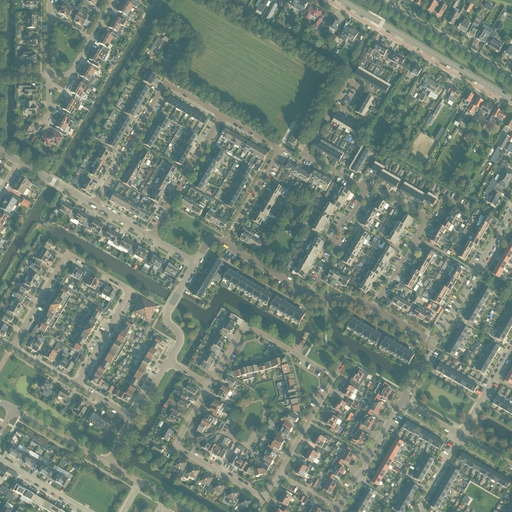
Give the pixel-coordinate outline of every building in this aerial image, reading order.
[(70,4),(67,3),(62,0),(60,0),(57,6),(60,7),(61,6),(62,7),(58,13),(63,15),(69,6),(70,4)] [(257,10),(256,12),(261,15),(262,13),(265,8),(269,1),(269,0),(259,0),(256,7),(258,8),(257,10)] [(290,0),(288,4),(303,13),(309,2),(306,0),(290,0)] [(442,16),(447,7),(442,3),(443,1),(441,0),(439,0),(437,3),(432,0),(431,0),(426,9),(432,13),(434,9),(438,11),(437,13),(442,16)] [(138,5),(132,2),(131,1),(130,4),(125,1),(121,6),(130,11),(133,6),(136,8),(138,5)] [(455,10),(459,3),(454,1),(451,7),(455,10)] [(273,3),(269,10),(266,17),(270,19),(278,6),(273,3)] [(450,19),(448,22),(453,25),(457,19),(458,19),(460,15),(461,16),(463,13),(467,7),(463,5),(460,10),(457,9),(455,10),(454,12),(454,11),(449,18),(450,18),(450,19)] [(74,6),(71,7),(69,6),(63,15),(68,18),(71,12),(74,14),(77,9),(74,6)] [(130,11),(121,6),(118,12),(123,15),(122,17),(128,21),(130,18),(129,18),(132,12),(130,11)] [(312,6),(305,18),(308,20),(310,18),(311,15),(314,17),(316,18),(314,21),(316,22),(314,25),(312,28),(316,30),(317,27),(318,28),(323,19),(319,16),(322,12),(312,6)] [(82,11),(80,10),(77,9),(74,14),(77,15),(73,21),(78,24),(83,15),(80,14),(82,11)] [(83,27),(89,16),(87,14),(85,17),(83,15),(78,24),(83,27)] [(36,28),(36,16),(27,16),(27,28),(36,28)] [(122,17),(120,20),(115,17),(112,22),(120,27),(124,30),(129,22),(128,21),(122,17)] [(336,31),(341,23),(333,18),(327,28),(323,26),(319,32),(323,34),(326,30),(328,31),(333,35),(336,31)] [(466,33),(471,23),(465,19),(459,29),(466,33)] [(479,22),(479,23),(475,21),(472,25),(474,27),(473,29),(473,28),(469,35),(474,38),(479,29),(477,28),(480,23),(479,22)] [(117,33),(120,27),(112,22),(109,28),(114,31),(112,34),(118,37),(119,37),(120,34),(117,33)] [(494,32),(496,29),(498,30),(501,24),(498,22),(492,31),(488,39),(492,42),(489,46),(499,52),(503,45),(494,40),(498,34),(494,32)] [(159,61),(174,35),(159,26),(144,52),(159,61)] [(346,42),(348,39),(353,30),(347,27),(345,31),(342,30),(337,37),(346,42)] [(482,29),(476,39),(481,42),(482,41),(485,43),(490,33),(487,32),(482,29)] [(353,30),(348,39),(351,41),(349,44),(355,47),(356,48),(352,55),(354,56),(358,50),(362,43),(359,41),(359,40),(355,38),(359,33),(353,30)] [(36,46),(36,37),(32,37),(32,33),(24,33),(24,41),(27,41),(27,46),(36,46)] [(118,37),(112,34),(112,33),(110,36),(105,33),(102,38),(110,43),(113,38),(116,40),(118,37)] [(174,35),(159,61),(172,69),(188,43),(174,35)] [(107,48),(110,43),(102,38),(99,43),(104,47),(102,49),(108,53),(110,50),(107,48)] [(376,58),(384,45),(382,43),(381,45),(378,44),(375,49),(371,47),(370,49),(366,55),(370,58),(372,55),(376,58)] [(390,55),(386,53),(388,50),(385,48),(386,46),(384,45),(376,58),(379,59),(381,55),(384,57),(383,59),(387,61),(390,55)] [(95,49),(92,54),(100,59),(104,61),(107,56),(108,53),(102,49),(100,52),(95,49)] [(28,54),(28,51),(21,51),(21,57),(27,57),(27,62),(36,62),(36,54),(28,54)] [(394,68),(402,55),(399,53),(398,55),(395,54),(393,57),(391,56),(387,61),(390,63),(391,61),(394,63),(392,67),(394,68)] [(98,64),(100,59),(92,54),(89,60),(94,63),(93,65),(93,66),(99,69),(101,66),(98,64)] [(407,65),(404,63),(405,60),(403,58),(404,56),(402,55),(394,68),(396,69),(398,66),(401,67),(400,68),(404,70),(407,65)] [(99,69),(93,66),(92,69),(87,66),(84,71),(92,76),(95,71),(98,72),(100,70),(99,69)] [(409,78),(410,77),(412,74),(417,77),(422,70),(416,66),(414,69),(411,67),(406,76),(409,78)] [(364,70),(359,68),(359,67),(355,75),(357,77),(357,78),(359,79),(364,70)] [(364,80),(368,73),(364,70),(359,79),(361,80),(361,79),(364,80)] [(92,76),(84,71),(80,76),(84,78),(83,82),(91,86),(95,78),(92,76)] [(146,77),(153,81),(156,76),(149,72),(146,77)] [(368,84),(373,75),(368,73),(364,80),(366,82),(366,83),(368,84)] [(373,86),(377,78),(373,75),(368,84),(370,85),(370,84),(373,86)] [(429,91),(434,82),(428,79),(429,77),(425,75),(422,80),(420,83),(424,85),(422,88),(425,89),(423,92),(419,100),(423,102),(423,101),(426,96),(428,94),(425,92),(427,90),(429,91)] [(150,86),(153,81),(146,77),(143,82),(150,86)] [(377,89),(382,80),(377,78),(373,86),(375,87),(375,88),(377,89)] [(382,91),(386,83),(382,80),(377,89),(379,90),(379,89),(382,91)] [(86,94),(91,86),(83,82),(81,84),(77,82),(74,87),(86,94)] [(436,100),(438,97),(441,91),(438,89),(440,86),(434,82),(429,91),(431,92),(428,97),(426,96),(423,101),(427,103),(430,96),(436,100)] [(386,83),(382,91),(384,92),(383,93),(386,94),(391,86),(386,83)] [(36,95),(36,88),(27,88),(27,85),(19,84),(19,90),(25,90),(25,95),(36,95)] [(139,89),(147,94),(150,89),(141,85),(139,89)] [(83,100),(86,94),(74,87),(71,93),(76,96),(75,98),(75,99),(80,101),(81,99),(83,100)] [(457,100),(461,94),(456,91),(457,90),(451,87),(448,93),(451,94),(448,100),(455,104),(457,100)] [(144,99),(147,94),(139,89),(136,94),(144,99)] [(468,106),(474,96),(469,93),(465,100),(463,99),(462,101),(464,102),(463,103),(468,106)] [(141,104),(144,99),(136,94),(133,99),(141,104)] [(362,98),(371,103),(374,99),(366,94),(365,97),(364,96),(362,98)] [(171,106),(175,100),(170,97),(167,103),(171,106)] [(369,108),(371,103),(362,98),(361,100),(362,101),(361,103),(369,108)] [(80,101),(75,99),(74,102),(69,99),(65,104),(74,109),(77,111),(82,103),(80,101)] [(139,108),(141,104),(133,99),(131,103),(131,104),(139,108)] [(479,108),(479,109),(483,102),(478,99),(474,107),(471,105),(469,110),(473,113),(474,111),(477,112),(479,108)] [(176,108),(180,102),(175,100),(171,106),(176,108)] [(181,111),(184,105),(180,102),(176,108),(181,111)] [(32,107),(33,103),(26,103),(26,107),(25,107),(25,114),(36,114),(36,107),(32,107)] [(366,112),(369,108),(361,103),(359,105),(358,105),(357,107),(366,112)] [(71,114),(74,109),(65,104),(62,109),(68,112),(66,115),(68,117),(72,119),(74,116),(71,114)] [(129,106),(128,108),(136,113),(139,108),(131,104),(129,106)] [(431,115),(435,117),(442,106),(438,104),(431,115)] [(489,115),(493,107),(487,104),(487,105),(485,104),(478,115),(481,117),(484,112),(489,115)] [(185,114),(189,108),(184,105),(181,111),(185,114)] [(363,117),(366,112),(357,107),(356,109),(357,109),(356,112),(363,117)] [(133,118),(136,113),(128,108),(125,113),(133,118)] [(190,117),(194,110),(189,108),(185,114),(190,117)] [(498,117),(504,120),(507,116),(501,112),(496,109),(490,120),(485,128),(491,131),(492,130),(495,125),(495,123),(497,120),(498,117)] [(195,119),(198,113),(194,110),(190,117),(195,119)] [(460,124),(465,114),(461,112),(456,122),(460,124)] [(200,122),(203,116),(198,113),(195,119),(200,122)] [(337,124),(342,115),(340,114),(340,115),(337,114),(333,122),(337,124)] [(342,127),(346,119),(344,118),(345,117),(342,115),(337,124),(342,127)] [(72,119),(68,117),(67,119),(62,116),(59,122),(67,126),(70,128),(75,120),(72,119)] [(121,121),(129,125),(131,121),(123,116),(121,121)] [(203,116),(200,122),(204,125),(208,119),(203,116)] [(160,122),(167,126),(169,121),(163,118),(160,122)] [(346,129),(351,121),(349,119),(349,120),(346,119),(342,127),(346,129)] [(126,130),(129,125),(121,121),(118,125),(126,130)] [(351,132),(355,124),(353,123),(353,122),(351,121),(346,129),(351,132)] [(64,132),(67,126),(59,122),(55,127),(61,130),(59,133),(65,136),(67,134),(64,132)] [(164,131),(167,126),(160,122),(158,127),(162,130),(164,131)] [(35,128),(34,128),(34,125),(30,123),(24,125),(25,132),(28,134),(38,131),(41,127),(37,125),(35,128)] [(355,135),(355,134),(360,126),(358,125),(358,126),(355,124),(351,132),(355,135)] [(123,135),(126,130),(118,125),(115,130),(123,135)] [(158,127),(156,126),(153,131),(159,134),(162,130),(158,127)] [(226,139),(230,131),(226,129),(221,137),(226,139)] [(121,140),(123,135),(115,130),(112,135),(121,140)] [(298,144),(303,133),(297,130),(292,141),(298,144)] [(156,139),(159,134),(153,131),(150,136),(156,139)] [(230,142),(235,134),(230,131),(226,139),(230,142)] [(49,136),(44,133),(39,141),(49,146),(50,144),(54,143),(58,145),(63,138),(53,132),(51,135),(51,136),(49,136)] [(193,141),(196,137),(189,133),(186,137),(193,141)] [(235,145),(240,137),(235,134),(230,142),(233,144),(231,146),(234,148),(235,145)] [(118,144),(121,140),(112,135),(110,140),(118,144)] [(498,148),(490,161),(495,164),(503,150),(510,137),(505,135),(498,148)] [(154,144),(156,139),(150,136),(147,140),(154,144)] [(190,146),(193,141),(186,137),(183,142),(185,143),(190,146)] [(240,148),(244,140),(240,137),(235,145),(240,148)] [(115,149),(118,144),(110,140),(107,144),(115,149)] [(151,149),(154,144),(147,140),(145,145),(151,149)] [(244,150),(249,142),(244,140),(240,148),(244,150)] [(321,152),(326,143),(322,141),(317,148),(320,150),(319,151),(321,152)] [(249,153),(254,145),(249,142),(244,150),(243,153),(245,154),(247,152),(249,153)] [(192,147),(190,146),(185,143),(182,148),(189,152),(192,147)] [(326,154),(331,146),(326,143),(321,152),(323,153),(324,152),(326,154)] [(107,151),(108,149),(103,145),(101,148),(102,149),(99,154),(107,158),(110,153),(107,151)] [(254,156),(258,148),(254,145),(249,153),(254,156)] [(330,157),(335,148),(331,146),(326,154),(329,155),(328,156),(330,157)] [(359,151),(367,156),(368,154),(369,154),(371,152),(362,147),(359,151)] [(186,157),(189,152),(182,148),(179,153),(186,157)] [(259,158),(263,150),(258,148),(254,156),(259,158)] [(335,159),(340,151),(335,148),(330,157),(332,158),(333,157),(335,159)] [(263,150),(259,158),(263,161),(268,153),(263,150)] [(141,156),(148,161),(151,156),(143,151),(141,156)] [(216,156),(223,160),(226,155),(219,151),(216,156)] [(340,151),(335,159),(337,160),(337,161),(339,162),(344,154),(340,151)] [(366,158),(367,156),(359,151),(357,156),(365,161),(367,159),(366,158)] [(184,161),(186,157),(179,153),(177,157),(184,161)] [(105,163),(107,158),(99,154),(97,158),(96,158),(94,160),(99,164),(101,161),(105,163)] [(138,160),(138,161),(144,164),(146,165),(146,164),(148,166),(151,162),(148,161),(141,156),(138,160)] [(220,165),(223,160),(216,156),(214,160),(219,163),(219,164),(220,165)] [(364,163),(365,161),(357,156),(354,160),(362,165),(363,162),(364,163)] [(181,166),(184,161),(177,157),(174,162),(181,166)] [(138,161),(138,160),(136,159),(133,164),(141,169),(144,164),(138,161)] [(214,160),(212,159),(209,164),(216,168),(219,164),(219,163),(214,160)] [(93,163),(90,168),(101,174),(103,169),(98,166),(99,164),(94,160),(92,163),(93,163)] [(361,167),(362,165),(354,160),(352,165),(360,170),(362,168),(361,167)] [(288,176),(294,165),(291,164),(292,163),(290,161),(285,170),(287,172),(286,175),(288,176)] [(375,174),(380,165),(376,162),(371,170),(374,171),(373,172),(375,174)] [(511,172),(507,169),(509,166),(503,163),(500,168),(504,170),(501,176),(509,181),(510,178),(511,178),(511,172)] [(139,174),(141,169),(133,164),(131,169),(139,174)] [(213,173),(216,168),(209,164),(206,169),(213,173)] [(294,175),(299,167),(297,165),(296,167),(294,165),(288,176),(290,177),(291,174),(294,175)] [(359,172),(360,170),(352,165),(349,169),(357,174),(358,171),(359,172)] [(383,170),(385,168),(380,165),(375,174),(377,175),(378,174),(380,175),(383,170)] [(176,170),(168,166),(166,170),(174,175),(176,170)] [(249,175),(252,170),(245,166),(242,171),(249,175)] [(298,178),(303,170),(300,169),(301,168),(299,167),(294,175),(298,178)] [(98,179),(101,174),(90,168),(87,173),(89,174),(87,176),(93,179),(94,177),(98,179)] [(136,178),(139,174),(131,169),(128,174),(136,178)] [(211,177),(213,173),(206,169),(204,173),(208,176),(211,177)] [(171,180),(174,175),(166,170),(163,175),(171,180)] [(305,176),(308,172),(306,171),(305,172),(303,170),(298,178),(297,180),(299,182),(300,179),(303,181),(305,176)] [(387,173),(383,170),(380,175),(378,178),(381,179),(380,180),(382,181),(387,173)] [(246,179),(249,175),(242,171),(239,176),(241,177),(241,176),(246,179)] [(314,181),(319,172),(317,171),(317,172),(314,171),(311,175),(309,179),(310,179),(308,182),(312,184),(313,184),(314,181)] [(311,175),(309,174),(310,173),(308,172),(305,176),(303,181),(305,182),(304,185),(306,186),(307,183),(308,182),(310,179),(309,179),(311,175)] [(314,181),(313,184),(317,186),(323,176),(320,175),(321,174),(319,172),(314,181)] [(211,177),(208,176),(204,173),(201,178),(208,182),(211,177)] [(387,183),(392,175),(387,173),(382,181),(384,182),(385,182),(387,183)] [(133,183),(136,178),(128,174),(125,178),(133,183)] [(158,176),(157,178),(160,180),(168,184),(171,180),(163,175),(162,176),(161,177),(158,175),(158,176)] [(396,178),(394,176),(392,175),(387,183),(390,184),(389,185),(391,186),(396,178)] [(91,182),(93,179),(87,176),(85,179),(87,180),(84,184),(92,189),(95,184),(91,182)] [(248,180),(246,179),(241,176),(241,177),(239,181),(245,185),(248,180)] [(323,187),(328,178),(326,177),(325,178),(323,176),(317,186),(319,187),(320,185),(323,187)] [(507,184),(509,181),(501,176),(497,182),(493,179),(490,184),(496,188),(498,184),(506,189),(509,184),(507,184)] [(16,183),(26,189),(30,183),(20,177),(16,183)] [(136,184),(133,183),(125,178),(122,183),(130,188),(132,185),(135,187),(136,184)] [(205,187),(208,182),(201,178),(198,183),(205,187)] [(321,189),(326,192),(327,189),(332,181),(329,180),(330,179),(328,178),(323,187),(321,189)] [(396,178),(391,186),(393,188),(394,187),(396,188),(401,180),(396,178)] [(165,189),(168,184),(160,180),(157,184),(165,189)] [(243,190),(245,185),(239,181),(236,186),(243,190)] [(23,196),(26,189),(16,183),(12,189),(23,196)] [(202,192),(205,187),(198,183),(195,188),(202,192)] [(405,193),(410,186),(405,183),(400,192),(402,193),(403,192),(405,193)] [(89,194),(92,189),(84,184),(81,189),(89,194)] [(163,194),(165,189),(157,184),(155,189),(156,190),(163,194)] [(287,191),(289,187),(283,184),(281,187),(276,184),(273,189),(281,193),(283,189),(287,191)] [(498,200),(500,196),(496,194),(498,190),(490,185),(485,193),(491,197),(488,202),(496,207),(499,201),(498,200)] [(240,194),(243,190),(236,186),(233,190),(240,194)] [(350,192),(342,187),(339,186),(338,188),(341,190),(340,192),(339,192),(348,197),(349,195),(348,195),(350,192)] [(409,197),(414,188),(410,186),(405,193),(408,195),(407,196),(409,197)] [(414,198),(419,191),(414,188),(409,197),(411,198),(412,197),(414,198)] [(279,196),(281,193),(273,189),(270,193),(278,198),(281,200),(283,197),(279,196)] [(164,195),(163,194),(156,190),(154,195),(162,199),(164,195)] [(237,199),(240,194),(233,190),(230,195),(237,199)] [(339,192),(340,192),(338,191),(335,195),(345,201),(346,198),(347,199),(348,197),(339,192)] [(418,202),(423,193),(419,191),(414,198),(416,200),(416,201),(418,202)] [(219,197),(226,201),(229,197),(222,192),(219,197)] [(115,204),(119,196),(114,193),(110,201),(115,204)] [(162,199),(154,195),(151,193),(148,198),(159,204),(162,199)] [(275,203),(278,198),(270,193),(267,198),(275,203)] [(427,196),(423,193),(418,202),(420,203),(421,202),(423,204),(425,201),(427,196)] [(428,204),(433,196),(429,193),(427,196),(425,201),(427,202),(426,203),(428,204)] [(234,204),(237,199),(230,195),(228,200),(234,204)] [(343,203),(345,201),(335,195),(332,199),(334,201),(343,206),(344,204),(343,203)] [(13,208),(14,206),(17,207),(22,200),(15,196),(13,199),(8,197),(4,203),(13,208)] [(119,206),(124,199),(119,196),(115,204),(119,206)] [(119,206),(124,209),(128,201),(126,200),(128,197),(125,196),(124,199),(119,206)] [(433,196),(428,204),(430,206),(431,205),(433,206),(438,198),(433,196)] [(186,208),(190,200),(185,197),(181,205),(186,208)] [(273,207),(275,203),(267,198),(265,203),(273,207)] [(24,199),(21,204),(28,208),(30,203),(29,202),(24,199)] [(133,204),(129,212),(133,215),(138,207),(136,205),(139,200),(136,199),(136,200),(134,203),(133,204)] [(389,205),(387,204),(379,199),(377,202),(376,201),(375,203),(384,208),(387,210),(389,205)] [(190,200),(186,208),(190,210),(195,203),(190,200)] [(232,209),(234,204),(228,200),(225,205),(232,209)] [(129,212),(133,204),(128,201),(124,209),(129,212)] [(342,208),(343,206),(334,201),(332,205),(335,207),(340,210),(341,207),(342,208)] [(332,205),(328,202),(325,207),(334,212),(335,210),(334,210),(335,207),(332,205)] [(11,211),(13,208),(4,203),(1,209),(6,211),(4,214),(11,218),(14,213),(11,211)] [(64,214),(69,206),(64,203),(62,207),(59,205),(56,210),(59,212),(59,214),(63,216),(64,214)] [(195,213),(200,205),(195,203),(190,210),(195,213)] [(200,216),(204,208),(206,205),(201,203),(200,205),(195,213),(197,214),(196,215),(199,217),(199,216),(200,216)] [(270,212),(273,207),(265,203),(262,207),(270,212)] [(382,211),(384,208),(375,203),(374,205),(375,206),(374,208),(373,208),(379,211),(381,213),(384,214),(385,212),(382,211)] [(71,219),(74,214),(72,212),(74,209),(69,206),(64,214),(69,216),(68,218),(71,219)] [(138,217),(143,220),(147,212),(145,211),(147,208),(144,206),(143,208),(143,209),(138,217)] [(138,217),(143,209),(138,207),(133,215),(138,217)] [(267,217),(270,212),(262,207),(259,212),(265,216),(267,217)] [(333,214),(334,212),(325,207),(324,209),(321,208),(319,210),(330,216),(332,213),(333,214)] [(373,208),(374,208),(371,207),(369,209),(368,209),(367,210),(376,216),(378,213),(380,215),(381,213),(379,211),(373,208)] [(455,213),(457,211),(457,210),(453,208),(451,211),(448,216),(459,222),(460,220),(456,218),(458,215),(455,213)] [(329,218),(330,216),(319,210),(318,212),(321,213),(320,216),(329,221),(330,219),(329,218)] [(374,220),(376,216),(367,210),(366,212),(367,213),(366,215),(374,220)] [(210,222),(214,214),(210,211),(205,219),(210,222)] [(255,215),(255,216),(263,220),(265,222),(268,217),(267,217),(265,216),(259,212),(258,211),(255,215)] [(79,222),(84,214),(79,212),(77,215),(74,214),(71,219),(74,221),(75,220),(79,222)] [(147,212),(143,220),(147,223),(152,215),(147,212)] [(224,219),(222,218),(223,215),(221,213),(219,217),(214,225),(219,227),(224,219)] [(489,226),(492,220),(492,219),(493,219),(483,213),(482,216),(485,217),(483,220),(482,222),(489,226)] [(84,227),(86,228),(89,222),(87,221),(89,217),(84,214),(79,222),(79,223),(84,227)] [(214,225),(219,217),(214,214),(210,222),(214,225)] [(404,214),(402,216),(404,217),(403,219),(412,225),(413,223),(412,222),(413,219),(405,215),(404,214)] [(371,224),(374,220),(366,215),(364,218),(363,217),(362,219),(371,224)] [(261,223),(263,220),(255,216),(252,220),(263,227),(264,224),(261,223)] [(328,223),(329,221),(320,216),(317,220),(325,225),(327,222),(328,223)] [(452,225),(454,227),(456,223),(458,224),(459,222),(448,216),(447,218),(446,218),(444,220),(445,221),(452,225)] [(224,230),(229,222),(224,219),(219,227),(224,230)] [(369,227),(371,224),(362,219),(361,221),(362,222),(361,224),(367,228),(366,229),(369,231),(371,228),(369,227)] [(411,226),(412,225),(403,219),(400,224),(405,227),(408,228),(410,226),(411,226)] [(93,233),(94,231),(99,223),(94,220),(92,224),(89,222),(86,228),(86,229),(93,233)] [(324,227),(325,225),(317,220),(315,225),(324,230),(325,228),(324,227)] [(479,220),(476,225),(479,227),(486,231),(489,226),(482,222),(479,220)] [(454,227),(452,225),(445,221),(442,226),(446,229),(452,232),(455,227),(454,227)] [(400,224),(398,222),(395,227),(404,232),(405,230),(404,229),(405,227),(400,224)] [(101,237),(104,232),(101,230),(104,226),(99,223),(94,231),(99,234),(98,236),(101,237)] [(312,226),(310,230),(313,232),(314,230),(320,234),(322,231),(323,232),(324,230),(315,225),(313,227),(312,226)] [(442,226),(440,225),(437,230),(443,234),(446,229),(442,226)] [(245,242),(250,234),(251,231),(244,227),(239,235),(242,237),(240,239),(245,242)] [(390,230),(393,231),(400,236),(402,233),(403,234),(404,232),(395,227),(394,229),(391,227),(390,230)] [(483,236),(486,231),(479,227),(476,232),(483,236)] [(109,240),(113,233),(109,230),(106,233),(104,232),(101,237),(104,239),(104,238),(109,240)] [(440,239),(443,234),(437,230),(434,235),(440,239)] [(250,245),(254,237),(256,234),(251,231),(250,234),(245,242),(250,245)] [(369,236),(368,235),(360,231),(359,233),(358,233),(357,235),(366,240),(367,240),(369,236)] [(399,238),(400,236),(393,231),(390,235),(399,241),(400,239),(399,238)] [(476,232),(475,231),(474,231),(473,233),(475,234),(473,237),(480,241),(483,236),(476,232)] [(116,246),(119,240),(116,239),(118,235),(113,233),(109,240),(114,243),(113,244),(116,246)] [(363,244),(366,240),(357,235),(356,236),(357,237),(355,240),(363,244)] [(398,242),(399,241),(390,235),(387,240),(395,245),(397,242),(398,242)] [(445,241),(440,239),(434,235),(430,241),(431,241),(429,244),(433,246),(435,243),(437,245),(439,241),(443,244),(445,241)] [(259,240),(254,237),(250,245),(254,248),(259,240)] [(259,250),(263,244),(264,245),(266,241),(260,237),(259,240),(254,248),(259,250)] [(477,247),(480,241),(473,237),(471,240),(469,239),(468,241),(470,242),(470,243),(474,245),(477,247)] [(124,249),(128,241),(124,238),(122,242),(119,240),(116,246),(119,248),(119,246),(124,249)] [(314,242),(322,247),(324,246),(322,245),(324,242),(316,238),(314,242)] [(465,239),(462,245),(464,246),(471,250),(474,245),(470,243),(470,242),(468,241),(465,239)] [(43,246),(50,250),(51,248),(54,249),(57,244),(49,240),(47,242),(45,242),(43,246)] [(366,246),(363,244),(355,240),(354,242),(353,242),(352,243),(361,249),(362,246),(365,248),(366,246)] [(128,241),(124,249),(129,252),(127,254),(126,256),(129,257),(130,256),(133,250),(131,249),(133,244),(128,241)] [(320,252),(322,247),(314,242),(311,247),(320,252)] [(358,253),(361,249),(352,243),(351,245),(352,246),(350,248),(358,253)] [(385,251),(393,256),(396,251),(390,248),(391,247),(386,244),(383,249),(385,251)] [(50,250),(43,246),(41,245),(38,249),(42,252),(40,255),(49,260),(51,256),(50,255),(51,254),(48,253),(50,250)] [(468,255),(471,250),(464,246),(463,249),(460,247),(459,250),(462,251),(461,251),(468,255)] [(133,250),(130,256),(133,257),(138,260),(139,258),(144,249),(140,247),(139,247),(136,252),(133,250)] [(317,256),(320,252),(311,247),(308,251),(317,256)] [(355,257),(358,253),(350,248),(349,251),(348,250),(347,252),(355,257)] [(145,264),(148,259),(146,257),(148,253),(148,252),(148,251),(144,249),(139,258),(143,260),(142,262),(145,264)] [(437,259),(434,257),(435,254),(428,250),(425,255),(432,259),(435,261),(437,259)] [(315,261),(317,256),(308,251),(307,254),(304,252),(303,255),(304,255),(315,261)] [(392,258),(393,256),(385,251),(383,253),(381,252),(380,254),(390,260),(391,257),(392,258)] [(465,261),(468,255),(461,251),(458,257),(465,261)] [(353,262),(355,257),(347,252),(346,254),(347,255),(345,257),(353,262)] [(505,253),(502,258),(509,262),(508,263),(511,265),(511,264),(511,262),(509,261),(511,258),(511,257),(505,253)] [(388,262),(390,260),(380,254),(379,256),(381,257),(380,259),(388,265),(389,263),(388,262)] [(46,264),(49,260),(40,255),(39,257),(37,256),(36,258),(34,257),(32,260),(34,261),(41,265),(43,262),(45,264),(46,263),(46,264)] [(154,267),(159,258),(155,255),(154,256),(151,260),(148,259),(145,264),(150,267),(151,265),(154,267)] [(312,265),(315,261),(304,255),(303,256),(305,257),(303,260),(312,265)] [(429,264),(432,259),(425,255),(422,260),(429,264)] [(223,264),(223,265),(221,265),(223,262),(215,257),(213,261),(214,261),(213,263),(225,269),(227,267),(223,264)] [(350,266),(353,262),(345,257),(344,260),(343,259),(341,261),(350,266)] [(160,273),(163,267),(161,266),(163,261),(163,260),(159,258),(154,267),(158,269),(157,271),(160,273)] [(502,258),(499,263),(506,267),(505,268),(509,270),(509,269),(510,268),(506,266),(508,263),(509,262),(502,258)] [(376,261),(375,263),(386,269),(388,265),(380,259),(378,262),(376,261)] [(310,269),(312,265),(303,260),(301,264),(310,269)] [(428,267),(429,264),(422,260),(419,266),(426,270),(429,271),(430,269),(428,267)] [(40,267),(41,265),(34,261),(33,263),(33,264),(34,265),(32,269),(37,273),(39,274),(42,269),(40,267)] [(461,265),(455,262),(454,265),(456,266),(455,269),(452,268),(451,270),(453,272),(460,275),(463,270),(460,268),(461,265)] [(223,273),(225,269),(213,263),(212,265),(211,264),(209,267),(217,272),(219,269),(220,270),(219,271),(223,273)] [(308,272),(310,269),(301,264),(298,263),(296,267),(298,269),(307,274),(308,272)] [(374,268),(383,273),(386,269),(375,263),(372,267),(374,268)] [(499,263),(496,269),(502,273),(502,274),(505,276),(506,275),(507,274),(503,272),(503,271),(505,268),(506,267),(499,263)] [(169,275),(174,266),(170,264),(169,265),(169,264),(166,269),(163,267),(160,273),(163,275),(164,273),(169,275)] [(170,278),(172,280),(175,282),(178,276),(176,275),(178,270),(178,269),(174,266),(169,275),(171,277),(170,278)] [(423,275),(426,270),(419,266),(416,271),(421,273),(420,273),(423,275)] [(74,278),(78,270),(74,267),(71,271),(69,270),(65,276),(68,277),(70,278),(71,276),(74,278)] [(216,274),(217,272),(209,267),(208,270),(209,270),(208,272),(220,279),(221,276),(218,274),(217,275),(216,274)] [(372,267),(370,271),(372,273),(377,276),(381,278),(383,275),(382,275),(383,273),(374,268),(372,267)] [(30,272),(29,274),(31,275),(29,278),(38,283),(40,279),(39,278),(40,277),(36,275),(37,273),(32,269),(30,272)] [(306,276),(307,274),(298,269),(296,273),(303,278),(305,275),(306,276)] [(370,271),(367,270),(366,269),(364,274),(376,281),(377,279),(376,278),(377,276),(372,273),(370,271),(369,271),(370,271)] [(416,271),(414,269),(411,275),(420,280),(422,278),(419,276),(420,273),(421,273),(416,271)] [(496,269),(492,274),(499,278),(498,279),(502,281),(503,279),(500,277),(502,274),(502,273),(496,269)] [(84,278),(81,277),(83,273),(78,270),(74,278),(77,279),(76,282),(80,284),(84,278)] [(236,274),(229,270),(223,279),(231,284),(236,274)] [(332,281),(337,272),(332,270),(328,277),(330,279),(330,280),(332,281)] [(218,282),(220,279),(208,272),(207,274),(206,273),(204,276),(212,281),(213,279),(214,279),(214,280),(218,282)] [(337,282),(341,275),(337,272),(332,281),(333,282),(334,281),(337,282)] [(345,273),(343,272),(336,283),(340,286),(345,277),(343,276),(345,273)] [(457,281),(460,275),(453,272),(450,277),(457,281)] [(243,278),(237,275),(236,274),(231,284),(238,288),(243,278)] [(375,283),(376,281),(364,274),(362,278),(372,284),(373,282),(375,283)] [(212,281),(204,276),(203,279),(202,278),(202,277),(198,275),(196,278),(208,285),(209,283),(210,284),(212,281)] [(417,285),(420,280),(411,275),(408,280),(417,285)] [(346,288),(350,280),(352,277),(350,276),(348,279),(345,277),(340,286),(342,287),(343,286),(346,288)] [(90,287),(95,280),(90,277),(88,281),(85,279),(82,285),(84,286),(84,287),(86,288),(87,286),(90,287)] [(454,286),(457,281),(450,277),(449,280),(447,279),(446,279),(445,280),(454,286)] [(35,287),(38,283),(29,278),(27,282),(25,281),(23,284),(29,287),(30,285),(34,287),(35,286),(35,287)] [(207,287),(208,285),(196,278),(194,281),(198,284),(199,283),(200,283),(199,286),(207,290),(208,287),(207,287)] [(251,283),(250,282),(243,278),(238,288),(246,292),(251,283)] [(372,284),(362,278),(360,280),(363,282),(362,284),(370,289),(372,288),(371,287),(372,284)] [(101,288),(97,286),(100,282),(95,280),(90,287),(93,289),(92,292),(97,295),(97,294),(101,288)] [(416,287),(417,285),(408,280),(405,285),(411,289),(414,291),(416,287)] [(454,286),(445,280),(442,285),(444,287),(448,290),(451,291),(454,286)] [(61,283),(61,284),(60,285),(60,286),(60,287),(60,288),(60,289),(61,290),(62,290),(55,303),(54,302),(48,313),(41,325),(40,325),(39,325),(38,325),(37,326),(36,326),(36,327),(34,329),(36,330),(39,329),(45,332),(48,327),(52,329),(70,298),(66,295),(69,290),(64,287),(63,284),(61,283)] [(259,287),(251,283),(246,292),(253,297),(259,287)] [(31,288),(29,287),(23,284),(21,289),(19,288),(17,290),(24,294),(26,292),(28,293),(31,288)] [(207,290),(199,286),(197,288),(196,288),(197,287),(193,284),(191,288),(203,294),(204,293),(205,293),(207,290)] [(369,291),(370,289),(362,284),(359,289),(367,293),(368,291),(369,291)] [(445,295),(448,290),(444,287),(442,285),(439,291),(445,295)] [(106,297),(111,289),(106,286),(104,290),(101,288),(97,294),(101,296),(102,294),(106,297)] [(265,291),(259,287),(253,297),(260,300),(265,291)] [(202,296),(203,294),(191,288),(189,291),(193,293),(193,292),(194,293),(193,295),(201,300),(203,297),(202,296)] [(484,288),(481,294),(488,298),(488,299),(491,301),(491,300),(492,299),(489,297),(491,293),(484,288)] [(112,303),(116,297),(114,296),(116,292),(111,289),(106,297),(111,300),(110,302),(112,303)] [(23,297),(24,294),(17,290),(16,293),(17,294),(15,299),(20,302),(22,303),(25,298),(23,297)] [(273,296),(266,292),(265,291),(260,300),(267,305),(273,296)] [(442,300),(445,295),(439,291),(436,296),(442,300)] [(403,297),(404,295),(402,293),(399,298),(396,296),(392,303),(398,306),(403,297)] [(442,300),(436,296),(433,294),(430,300),(439,305),(442,300)] [(481,294),(478,299),(485,303),(484,304),(488,306),(488,305),(489,304),(486,302),(488,299),(488,298),(481,294)] [(419,299),(421,296),(418,295),(417,297),(416,297),(413,302),(416,304),(419,299)] [(405,298),(403,297),(398,306),(403,309),(407,302),(404,300),(405,298)] [(157,307),(142,298),(141,298),(132,314),(148,323),(157,307)] [(283,302),(283,301),(276,298),(271,307),(278,311),(283,302)] [(19,305),(20,302),(15,299),(13,301),(15,302),(12,307),(21,312),(23,308),(22,307),(23,307),(19,305)] [(412,305),(409,303),(411,301),(408,299),(407,302),(403,309),(408,312),(412,305)] [(478,299),(475,304),(482,308),(481,309),(485,311),(485,310),(486,309),(483,307),(484,304),(485,303),(478,299)] [(291,306),(284,302),(283,302),(278,311),(285,315),(291,306)] [(442,308),(439,307),(434,304),(432,306),(437,309),(436,312),(439,313),(442,308)] [(475,304),(472,310),(479,314),(478,315),(482,317),(482,316),(483,315),(479,313),(481,309),(482,308),(475,304)] [(419,318),(424,308),(419,305),(419,306),(417,308),(413,315),(419,318)] [(298,310),(297,310),(291,306),(285,315),(293,319),(298,310)] [(18,316),(21,312),(12,307),(9,312),(8,311),(6,313),(12,317),(13,314),(17,316),(18,316)] [(79,355),(81,357),(81,356),(82,355),(83,354),(83,353),(83,352),(83,351),(82,350),(82,349),(81,349),(88,337),(89,337),(95,326),(94,326),(102,314),(103,314),(104,314),(105,314),(106,314),(106,313),(107,313),(107,312),(108,310),(107,309),(104,310),(98,307),(95,312),(91,310),(73,341),(77,344),(73,349),(79,352),(79,355)] [(424,321),(429,311),(424,308),(419,318),(424,321)] [(305,314),(298,311),(298,310),(293,319),(300,324),(305,314)] [(472,310),(469,315),(476,319),(475,320),(478,322),(479,321),(480,320),(476,318),(478,315),(479,314),(472,310)] [(435,314),(429,311),(424,321),(429,324),(435,314)] [(14,318),(12,317),(6,313),(3,318),(2,317),(0,320),(7,324),(8,321),(11,323),(14,318)] [(225,323),(234,329),(236,324),(231,321),(232,318),(227,315),(224,320),(226,321),(225,323)] [(469,315),(465,321),(472,325),(471,325),(475,327),(476,326),(473,324),(475,320),(476,319),(469,315)] [(501,320),(501,321),(505,323),(505,322),(511,325),(511,318),(508,317),(508,318),(506,321),(502,319),(501,320)] [(5,326),(7,324),(0,320),(0,319),(0,323),(0,329),(6,333),(8,329),(8,328),(5,326)] [(360,323),(359,323),(353,319),(347,328),(355,332),(360,323)] [(125,339),(134,323),(128,320),(124,328),(122,328),(120,332),(121,334),(118,338),(116,338),(114,342),(115,344),(112,348),(110,349),(108,353),(109,354),(106,359),(104,359),(102,363),(102,365),(101,367),(100,366),(97,373),(92,380),(91,382),(98,387),(99,388),(103,390),(104,390),(109,393),(109,394),(113,396),(115,396),(128,404),(133,393),(137,388),(136,387),(137,385),(139,385),(141,381),(140,379),(143,375),(145,374),(147,370),(146,369),(149,364),(151,364),(153,360),(153,358),(155,354),(157,353),(159,350),(159,348),(163,340),(153,335),(150,340),(154,343),(148,353),(145,351),(133,372),(136,374),(130,384),(131,385),(128,390),(125,395),(100,380),(102,376),(106,370),(107,370),(113,360),(116,362),(128,341),(125,339)] [(498,325),(498,326),(502,328),(502,327),(509,331),(511,326),(511,325),(505,322),(505,323),(503,326),(499,324),(498,325)] [(231,333),(234,329),(225,323),(223,326),(221,325),(218,330),(224,333),(226,330),(231,333)] [(368,327),(361,323),(360,323),(355,332),(362,336),(368,327)] [(462,326),(459,331),(466,335),(466,336),(469,338),(470,337),(470,336),(467,334),(469,330),(462,326)] [(375,331),(374,331),(368,327),(362,336),(370,341),(375,331)] [(495,330),(495,331),(499,334),(499,333),(506,337),(509,331),(502,327),(502,328),(500,332),(496,329),(495,330)] [(215,340),(224,345),(227,341),(221,337),(223,334),(217,331),(215,336),(217,337),(215,340)] [(382,336),(375,332),(375,331),(370,341),(377,345),(382,336)] [(459,331),(456,337),(463,341),(463,342),(466,344),(467,343),(467,342),(464,340),(466,336),(466,335),(459,331)] [(493,335),(491,337),(496,339),(503,342),(506,337),(499,333),(499,334),(497,337),(493,335)] [(32,339),(33,337),(30,336),(27,342),(29,343),(27,347),(32,350),(36,342),(32,339)] [(456,337),(453,342),(460,346),(459,347),(463,349),(463,348),(464,347),(461,345),(463,342),(463,341),(456,337)] [(393,342),(392,342),(385,338),(380,347),(388,351),(393,342)] [(46,345),(41,341),(38,340),(36,342),(32,350),(37,353),(39,349),(42,351),(46,345)] [(222,350),(224,345),(215,340),(214,342),(212,341),(209,346),(214,349),(216,346),(222,350)] [(400,346),(393,342),(388,351),(395,355),(400,346)] [(453,342),(450,347),(457,351),(456,352),(460,354),(460,353),(461,352),(457,350),(459,347),(460,346),(453,342)] [(66,347),(58,343),(56,347),(63,351),(66,347)] [(486,347),(485,348),(489,350),(490,349),(497,353),(500,348),(493,344),(490,348),(486,346),(486,347)] [(53,352),(50,350),(51,348),(46,345),(42,351),(46,353),(43,357),(48,359),(53,352)] [(407,350),(400,346),(395,355),(402,359),(407,350)] [(450,347),(446,353),(453,357),(453,358),(457,360),(458,358),(454,356),(456,352),(457,351),(450,347)] [(206,356),(215,362),(217,357),(212,354),(213,351),(208,348),(205,353),(207,354),(206,356)] [(483,352),(482,353),(486,355),(487,354),(494,358),(497,353),(490,349),(489,350),(487,353),(483,351),(483,352)] [(415,355),(408,351),(407,350),(402,359),(409,364),(415,355)] [(53,352),(48,359),(53,362),(58,355),(53,352)] [(68,357),(63,354),(59,361),(62,362),(60,366),(64,369),(69,361),(66,360),(68,357)] [(480,357),(479,358),(483,361),(483,360),(491,364),(494,358),(487,354),(486,355),(484,358),(480,356),(480,357)] [(212,366),(215,362),(206,356),(204,359),(202,358),(199,363),(198,365),(203,368),(205,366),(206,363),(212,366)] [(281,367),(282,365),(280,360),(271,362),(273,368),(280,366),(281,367)] [(440,364),(436,371),(442,374),(446,367),(445,367),(441,365),(444,361),(441,360),(439,364),(440,364)] [(476,363),(476,364),(480,366),(480,365),(488,369),(491,364),(483,360),(483,361),(481,364),(477,362),(476,363)] [(77,363),(75,362),(74,364),(69,361),(64,369),(69,372),(72,368),(74,369),(77,363)] [(284,375),(290,373),(288,363),(282,365),(281,367),(282,368),(284,373),(284,375)] [(446,367),(442,374),(447,377),(451,370),(450,370),(447,368),(449,364),(448,364),(447,363),(445,367),(446,367)] [(474,367),(473,369),(477,372),(478,371),(484,375),(488,369),(480,365),(480,366),(478,369),(474,367)] [(451,370),(447,377),(452,381),(456,373),(455,373),(452,371),(454,367),(453,367),(452,366),(450,370),(451,370)] [(255,378),(254,373),(252,367),(246,369),(249,380),(255,378)] [(243,381),(249,380),(246,369),(240,370),(242,376),(243,381)] [(456,373),(452,381),(458,384),(462,377),(461,376),(458,374),(460,370),(459,370),(458,369),(455,373),(456,373)] [(364,371),(362,373),(357,370),(356,371),(355,370),(353,374),(365,381),(367,376),(368,376),(369,374),(364,371)] [(462,377),(458,384),(463,387),(467,380),(466,379),(463,377),(465,374),(464,373),(463,372),(461,376),(462,377)] [(365,381),(353,374),(351,378),(352,379),(351,379),(357,383),(355,386),(359,388),(361,385),(365,381)] [(467,380),(463,387),(468,390),(473,383),(472,382),(468,380),(470,377),(469,376),(468,375),(466,379),(467,380)] [(238,385),(235,383),(236,382),(228,377),(226,382),(230,385),(229,387),(234,390),(236,387),(238,385)] [(473,383),(468,390),(474,393),(478,386),(474,383),(476,380),(475,379),(474,378),(472,382),(473,383)] [(48,398),(52,392),(48,389),(51,384),(44,379),(39,387),(44,390),(42,394),(48,398)] [(387,388),(388,385),(382,381),(377,388),(381,390),(390,395),(392,391),(391,391),(391,390),(387,388)] [(195,395),(198,389),(196,388),(197,386),(189,382),(188,384),(190,386),(187,391),(195,395)] [(347,385),(344,389),(353,394),(355,395),(358,391),(358,390),(359,388),(355,386),(354,388),(348,385),(348,386),(347,385)] [(223,386),(220,391),(228,396),(230,397),(233,393),(234,390),(229,387),(228,389),(223,386)] [(390,395),(381,390),(377,388),(373,396),(380,400),(381,397),(386,400),(386,399),(387,399),(390,395)] [(351,398),(353,394),(344,389),(342,393),(343,394),(348,398),(347,400),(353,404),(355,401),(351,398)] [(68,405),(71,400),(68,398),(70,395),(62,390),(58,396),(66,401),(65,403),(68,405)] [(230,397),(228,396),(220,391),(217,396),(222,399),(221,401),(226,404),(230,397)] [(286,401),(297,398),(295,392),(289,394),(285,395),(286,401)] [(493,404),(499,407),(503,401),(502,400),(498,398),(501,394),(498,393),(496,397),(497,397),(493,404)] [(187,410),(191,403),(186,401),(188,398),(183,395),(181,398),(182,399),(178,405),(187,410)] [(378,402),(380,400),(373,396),(371,399),(375,401),(372,405),(381,410),(383,406),(382,406),(383,405),(378,402)] [(503,401),(499,407),(504,411),(508,404),(507,403),(503,401),(506,397),(504,396),(502,400),(503,401)] [(292,406),(299,404),(297,398),(286,401),(288,407),(292,406)] [(82,418),(85,412),(82,410),(85,404),(79,400),(74,409),(78,411),(76,415),(82,418)] [(226,404),(221,401),(219,403),(215,400),(214,402),(213,402),(213,403),(212,403),(211,404),(211,405),(212,405),(222,411),(226,404)] [(353,404),(347,400),(345,403),(339,400),(339,401),(338,400),(336,404),(344,409),(346,406),(350,408),(353,404)] [(372,405),(369,403),(366,408),(365,411),(371,414),(373,412),(377,414),(378,414),(379,414),(381,410),(372,405)] [(347,410),(344,409),(336,404),(334,408),(334,409),(340,412),(338,415),(342,418),(343,418),(344,419),(346,415),(344,414),(347,410)] [(222,411),(212,405),(211,405),(210,405),(210,406),(210,407),(210,408),(209,410),(214,413),(212,415),(218,418),(222,411)] [(173,412),(169,418),(179,424),(182,418),(178,415),(179,412),(172,408),(171,411),(173,412)] [(99,425),(104,417),(92,411),(87,421),(93,424),(95,424),(96,423),(99,425)] [(364,420),(372,425),(375,421),(374,421),(374,420),(370,417),(371,414),(365,411),(364,412),(363,412),(360,418),(364,420)] [(284,419),(290,422),(291,420),(296,423),(298,418),(291,413),(288,418),(286,416),(284,419)] [(218,418),(212,415),(211,417),(207,414),(204,419),(212,424),(214,425),(218,418)] [(342,418),(338,415),(336,418),(331,415),(330,415),(329,415),(327,419),(336,424),(338,419),(341,421),(342,418)] [(116,424),(116,422),(107,416),(105,418),(104,417),(99,425),(103,427),(104,427),(106,425),(108,426),(107,429),(107,431),(110,432),(114,426),(115,425),(116,424)] [(360,418),(356,425),(362,429),(364,427),(369,429),(369,428),(370,429),(372,425),(364,420),(360,418)] [(209,429),(212,424),(204,419),(201,424),(206,427),(207,427),(209,429)] [(288,425),(290,422),(284,419),(282,422),(285,423),(282,427),(290,432),(293,427),(288,425)] [(338,425),(336,424),(327,419),(325,423),(326,423),(325,424),(331,427),(329,430),(335,433),(337,430),(336,430),(338,425)] [(402,428),(400,432),(402,433),(404,429),(408,431),(409,432),(413,425),(407,421),(403,428),(402,428)] [(165,430),(160,437),(168,441),(171,436),(174,432),(170,430),(172,427),(164,422),(161,428),(165,430)] [(202,434),(206,427),(201,424),(197,431),(196,433),(196,436),(202,434)] [(361,432),(362,429),(356,425),(354,428),(357,430),(355,435),(364,440),(366,436),(365,435),(361,432)] [(408,431),(405,435),(406,436),(407,436),(410,432),(413,434),(414,435),(418,428),(413,425),(409,432),(408,431)] [(290,432),(282,427),(280,426),(278,430),(276,433),(282,436),(283,434),(287,437),(290,432)] [(413,434),(411,438),(412,439),(413,439),(415,435),(418,437),(419,438),(423,431),(418,428),(414,435),(413,434)] [(418,437),(416,441),(417,442),(418,442),(420,438),(424,440),(425,441),(429,434),(423,431),(419,438),(418,437)] [(280,439),(282,436),(276,433),(273,438),(276,439),(274,442),(283,447),(284,446),(284,445),(284,444),(284,443),(285,441),(280,439)] [(206,437),(203,438),(202,434),(196,436),(198,443),(199,445),(201,447),(204,442),(207,441),(206,437)] [(424,440),(421,444),(422,445),(423,446),(426,442),(429,444),(430,444),(434,437),(429,434),(425,441),(424,440)] [(328,436),(326,435),(325,438),(319,435),(318,435),(316,439),(324,444),(327,439),(330,441),(332,438),(328,436)] [(361,444),(364,440),(355,435),(352,439),(349,437),(347,440),(354,444),(355,441),(360,444),(360,443),(361,444)] [(429,444),(427,447),(428,448),(429,449),(431,445),(434,447),(435,447),(439,440),(434,437),(430,444),(429,444)] [(324,444),(316,439),(313,443),(314,443),(314,444),(319,447),(318,450),(320,451),(321,452),(323,453),(326,449),(328,446),(324,444)] [(393,446),(400,449),(403,451),(405,449),(401,447),(404,443),(397,439),(393,446)] [(12,457),(17,448),(13,446),(15,442),(12,440),(5,452),(8,453),(8,454),(9,455),(12,457)] [(159,454),(160,455),(164,450),(157,446),(159,443),(154,440),(151,445),(154,447),(152,450),(153,450),(152,452),(153,453),(156,456),(158,455),(159,454)] [(283,447),(274,442),(272,440),(268,447),(273,450),(275,448),(279,451),(280,449),(281,449),(282,448),(283,447)] [(434,447),(432,451),(433,451),(434,452),(436,448),(441,450),(445,443),(439,440),(435,447),(434,447)] [(211,446),(206,443),(208,441),(207,441),(204,442),(201,447),(208,451),(211,446)] [(218,446),(217,446),(213,443),(211,446),(208,451),(213,454),(218,446)] [(218,457),(224,446),(219,443),(217,446),(218,446),(213,454),(218,457)] [(349,452),(351,449),(344,445),(342,448),(346,450),(343,455),(352,460),(354,456),(353,455),(354,455),(349,452)] [(230,450),(228,449),(229,449),(224,446),(218,457),(222,459),(226,454),(227,455),(230,450)] [(398,453),(400,449),(393,446),(390,451),(397,455),(400,457),(401,455),(398,453)] [(272,453),(273,450),(268,447),(266,450),(268,451),(266,456),(274,460),(277,455),(272,453)] [(25,452),(22,451),(17,448),(12,457),(15,459),(16,458),(17,459),(18,459),(20,461),(22,458),(25,452)] [(28,466),(33,457),(28,455),(30,451),(27,449),(25,452),(22,458),(20,461),(22,461),(21,462),(23,463),(28,466)] [(320,451),(318,450),(316,453),(311,449),(310,450),(309,450),(307,454),(316,459),(318,454),(320,451)] [(395,458),(397,455),(390,451),(387,456),(394,460),(397,462),(398,460),(395,458)] [(33,457),(28,466),(31,468),(31,467),(33,468),(36,470),(38,467),(37,467),(41,461),(41,462),(43,458),(39,456),(35,454),(33,457)] [(313,462),(316,459),(307,454),(305,457),(306,458),(305,459),(311,462),(309,465),(311,466),(315,468),(317,464),(313,462)] [(458,460),(456,464),(457,465),(459,461),(463,463),(464,464),(468,457),(462,454),(458,460)] [(350,464),(352,460),(343,455),(341,459),(337,457),(336,460),(342,464),(344,461),(348,464),(349,463),(350,464)] [(239,459),(234,456),(233,459),(230,464),(235,466),(239,459)] [(244,461),(245,459),(241,456),(239,459),(235,466),(239,469),(244,461)] [(271,465),(274,460),(266,456),(265,458),(262,457),(261,459),(264,461),(266,462),(271,465)] [(392,464),(394,460),(387,456),(384,462),(390,465),(394,468),(395,466),(392,464)] [(420,461),(424,463),(431,467),(434,461),(427,457),(425,461),(421,459),(420,461)] [(463,463),(461,467),(462,467),(463,468),(465,464),(468,466),(469,467),(473,460),(468,457),(464,464),(463,463)] [(183,476),(186,470),(187,470),(184,468),(186,466),(185,462),(179,458),(176,464),(177,468),(181,471),(180,472),(177,477),(181,480),(183,476)] [(341,467),(342,464),(336,460),(334,463),(334,464),(331,468),(343,475),(346,471),(345,470),(341,467)] [(468,466),(466,470),(467,471),(468,471),(470,468),(474,469),(475,470),(479,463),(473,460),(469,467),(468,466)] [(44,463),(41,462),(41,461),(37,467),(38,467),(40,468),(38,472),(40,473),(43,475),(48,466),(44,464),(44,463)] [(247,467),(249,464),(244,461),(239,469),(244,472),(247,467)] [(267,472),(271,465),(266,462),(262,469),(263,475),(266,474),(267,472)] [(388,469),(390,465),(384,462),(381,467),(387,471),(391,473),(392,471),(388,469)] [(427,473),(431,467),(424,463),(422,467),(418,464),(416,466),(420,469),(427,473)] [(474,469),(472,473),(473,474),(474,474),(476,471),(479,473),(480,473),(484,466),(479,463),(475,470),(474,469)] [(254,471),(249,468),(251,466),(249,464),(247,467),(244,472),(251,476),(254,471)] [(311,466),(309,465),(308,467),(302,464),(301,465),(301,464),(298,468),(307,473),(310,469),(311,466)] [(56,470),(56,471),(58,467),(55,465),(53,469),(48,466),(43,475),(46,477),(46,476),(48,477),(50,474),(52,475),(52,474),(53,475),(56,470)] [(60,473),(61,471),(69,475),(71,471),(60,466),(57,471),(60,473)] [(479,473),(477,476),(478,477),(479,477),(481,474),(484,476),(485,476),(489,470),(484,466),(480,473),(479,473)] [(385,474),(387,471),(381,467),(378,473),(384,476),(388,478),(389,477),(385,474)] [(186,470),(183,476),(188,479),(190,476),(193,477),(197,476),(200,471),(195,468),(190,469),(189,472),(186,470)] [(304,478),(307,473),(298,468),(296,472),(297,473),(296,473),(303,477),(304,478)] [(341,479),(343,475),(331,468),(328,474),(327,475),(334,479),(335,476),(340,479),(340,478),(341,479)] [(424,478),(427,473),(420,469),(418,472),(415,470),(414,471),(413,472),(417,474),(424,478)] [(449,475),(456,479),(460,481),(461,479),(457,477),(460,473),(453,469),(449,475)] [(59,472),(56,471),(56,470),(53,475),(56,477),(54,481),(55,482),(58,484),(63,475),(59,473),(59,472)] [(484,476),(482,479),(483,480),(484,480),(486,477),(490,479),(491,479),(495,473),(489,470),(485,476),(484,476)] [(382,480),(384,476),(378,473),(374,478),(381,482),(385,484),(386,482),(382,480)] [(490,479),(488,482),(489,483),(490,484),(492,480),(495,482),(496,483),(500,476),(495,473),(491,479),(490,479)] [(63,475),(58,484),(61,486),(62,485),(63,486),(64,486),(67,488),(73,476),(70,474),(68,478),(63,475)] [(201,476),(200,478),(202,479),(203,483),(206,485),(204,489),(209,491),(212,485),(210,484),(212,481),(211,477),(205,474),(203,477),(201,476)] [(422,483),(424,478),(417,474),(415,477),(411,475),(410,477),(414,479),(415,479),(422,483)] [(332,482),(334,479),(327,475),(325,478),(329,480),(326,485),(335,490),(337,486),(336,485),(337,484),(332,482)] [(454,482),(456,479),(449,475),(446,480),(453,484),(456,487),(458,484),(454,482)] [(495,482),(493,485),(494,486),(495,487),(497,483),(500,485),(501,486),(505,479),(500,476),(496,483),(495,482)] [(374,478),(372,483),(378,486),(377,487),(381,490),(383,487),(379,485),(381,482),(374,478)] [(500,485),(498,489),(499,489),(500,490),(502,486),(507,489),(511,482),(505,479),(501,486),(500,485)] [(451,488),(453,484),(446,480),(443,486),(450,490),(453,492),(454,491),(459,494),(460,493),(455,490),(451,488)] [(212,485),(209,491),(214,494),(216,491),(219,493),(223,491),(226,486),(221,483),(216,484),(215,487),(212,485)] [(335,490),(326,485),(324,483),(322,486),(324,487),(323,489),(331,494),(332,493),(332,494),(335,490)] [(404,488),(408,490),(415,494),(419,488),(411,484),(409,488),(405,486),(404,488)] [(16,485),(13,491),(18,494),(22,496),(25,490),(26,489),(22,487),(21,488),(16,485)] [(8,490),(2,486),(0,490),(0,491),(6,495),(8,490)] [(448,493),(450,490),(443,486),(440,491),(446,495),(450,497),(451,495),(448,493)] [(234,507),(235,506),(239,500),(236,498),(239,493),(231,489),(226,497),(230,499),(228,504),(234,507)] [(30,493),(25,490),(22,496),(30,501),(34,495),(35,494),(30,492),(30,493)] [(364,497),(370,501),(374,502),(375,500),(372,498),(374,494),(367,490),(364,497)] [(412,500),(415,494),(408,490),(406,493),(402,491),(401,493),(405,496),(412,500)] [(445,498),(446,495),(440,491),(436,497),(443,501),(447,503),(448,501),(445,498)] [(10,496),(11,494),(9,492),(7,495),(5,498),(9,500),(12,502),(14,498),(10,496)] [(295,500),(292,499),(293,498),(285,493),(285,494),(284,493),(282,497),(290,502),(293,504),(295,500)] [(39,498),(34,495),(30,501),(39,506),(43,500),(43,499),(39,497),(39,498)] [(409,505),(412,500),(405,496),(403,499),(399,497),(398,499),(402,501),(409,505)] [(287,507),(290,502),(282,497),(279,501),(280,502),(285,506),(284,509),(286,510),(287,507)] [(368,504),(370,501),(364,497),(360,502),(367,506),(371,508),(372,506),(368,504)] [(441,504),(443,501),(436,497),(433,502),(440,506),(444,508),(445,506),(441,504)] [(465,497),(464,499),(462,502),(467,505),(470,500),(465,497)] [(239,500),(235,506),(238,507),(239,505),(245,508),(249,507),(252,501),(246,498),(242,499),(241,501),(239,500)] [(47,503),(43,500),(39,506),(48,511),(51,505),(52,504),(48,502),(47,503)] [(405,510),(409,505),(402,501),(400,504),(396,502),(395,504),(398,506),(405,510)] [(360,502),(357,507),(364,511),(365,511),(368,511),(369,511),(365,509),(367,506),(360,502)] [(438,509),(440,506),(433,502),(431,506),(437,510),(437,511),(438,511),(441,511),(442,511),(438,509)]
